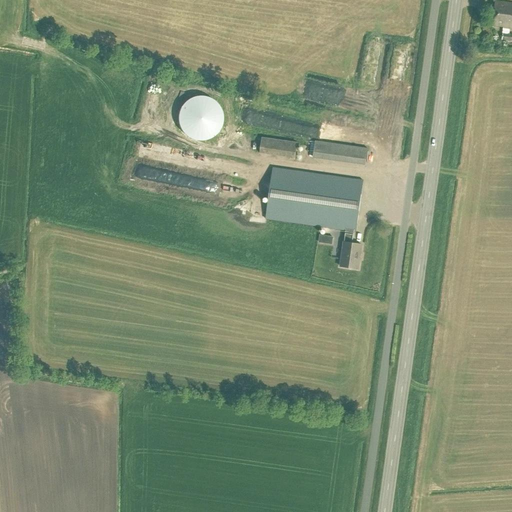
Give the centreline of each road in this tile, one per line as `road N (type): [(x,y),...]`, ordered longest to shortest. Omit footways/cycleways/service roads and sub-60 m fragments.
road 1 (unclassified): [(365,511),(436,0)]
road 2 (secondary): [(385,511),(456,0)]
